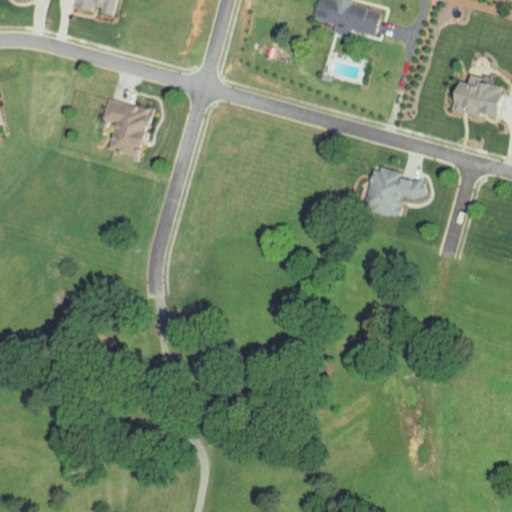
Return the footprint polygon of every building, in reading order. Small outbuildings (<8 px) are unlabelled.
[(97,8),(99,0),(65,0),(85,5),(97,8)] [(301,0),(299,12),(319,17),(317,24),(335,28),(336,22),(360,28),(365,5),(344,0),(301,0)] [(434,102),(463,109),(464,106),(480,110),(488,80),(465,74),(466,70),(454,67),(452,76),(442,73),(434,102)] [(87,112),(100,115),(93,142),(122,149),(127,129),(130,129),(136,102),(92,92),(87,112)] [(347,201),(383,209),(388,187),(405,191),(409,175),(385,169),(386,166),(357,159),(347,201)]
